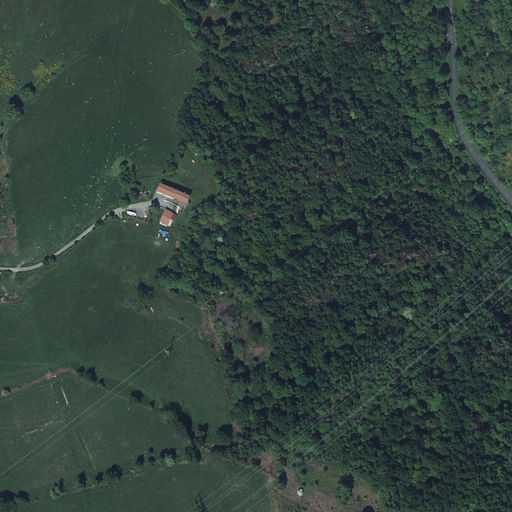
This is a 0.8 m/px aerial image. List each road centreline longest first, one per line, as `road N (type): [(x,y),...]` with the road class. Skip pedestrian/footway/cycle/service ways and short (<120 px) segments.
road 1 (secondary): [(511,208),(456,126),(454,47),(443,0)]
road 2 (residential): [(0,268),(36,266),(126,207)]
